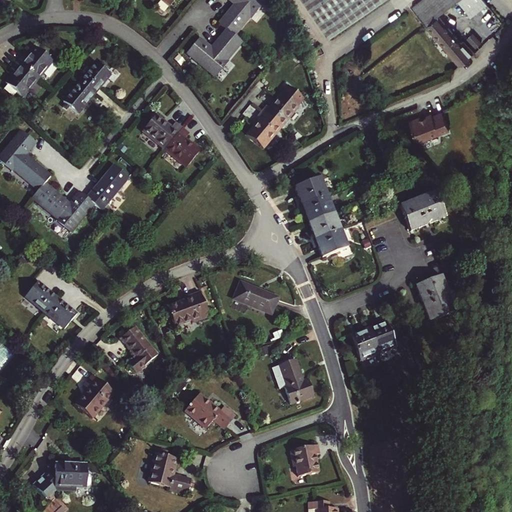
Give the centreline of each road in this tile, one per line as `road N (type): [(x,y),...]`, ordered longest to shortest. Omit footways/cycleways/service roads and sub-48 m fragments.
road 1 (residential): [(281,238),(202,113),(134,39),(75,18),(0,37)]
road 2 (residential): [(0,470),(60,366),(107,315),(160,279),(281,238)]
road 3 (residential): [(364,511),(335,371),(281,238)]
road 4 (unknown): [(335,138),(333,60),(410,0)]
